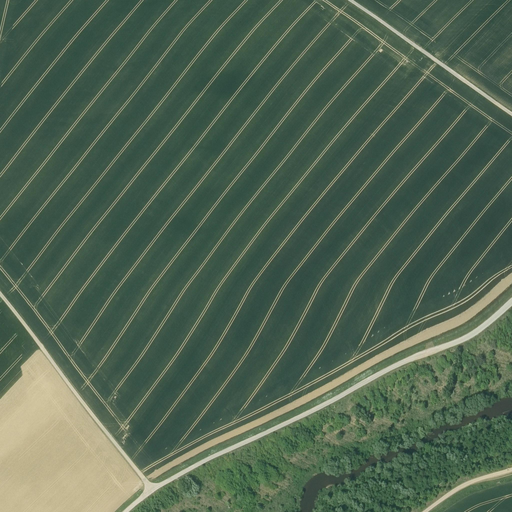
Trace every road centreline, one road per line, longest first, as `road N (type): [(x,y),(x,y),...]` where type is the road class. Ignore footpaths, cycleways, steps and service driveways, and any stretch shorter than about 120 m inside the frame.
road 1 (track): [(153,498),(371,383),(511,329)]
road 2 (track): [(318,0),(511,154)]
road 3 (track): [(153,498),(0,309)]
